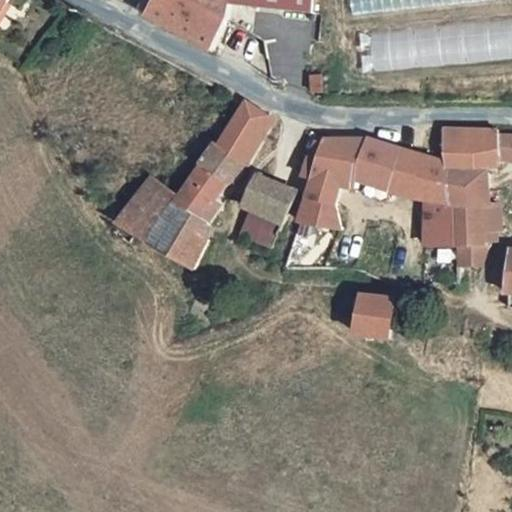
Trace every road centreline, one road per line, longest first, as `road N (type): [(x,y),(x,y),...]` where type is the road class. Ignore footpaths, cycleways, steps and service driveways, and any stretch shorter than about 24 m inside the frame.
road 1 (residential): [(511,120),(295,108),(87,0)]
road 2 (track): [(289,149),(245,185),(233,229),(239,257),(261,273),(346,291)]
